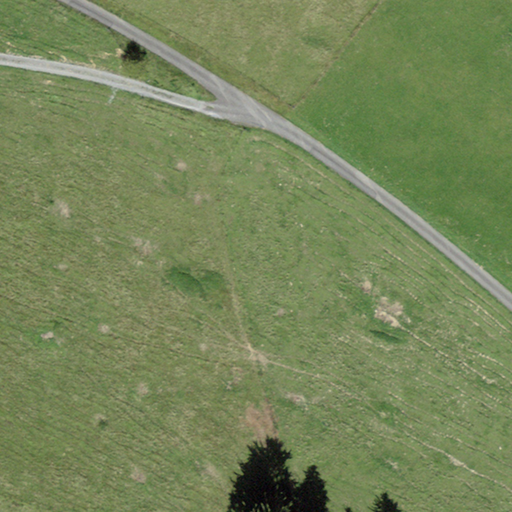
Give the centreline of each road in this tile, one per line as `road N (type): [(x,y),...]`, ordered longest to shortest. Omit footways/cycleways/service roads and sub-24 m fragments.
road 1 (track): [(511,312),(281,127),(215,82),(60,0)]
road 2 (track): [(281,127),(0,60)]
